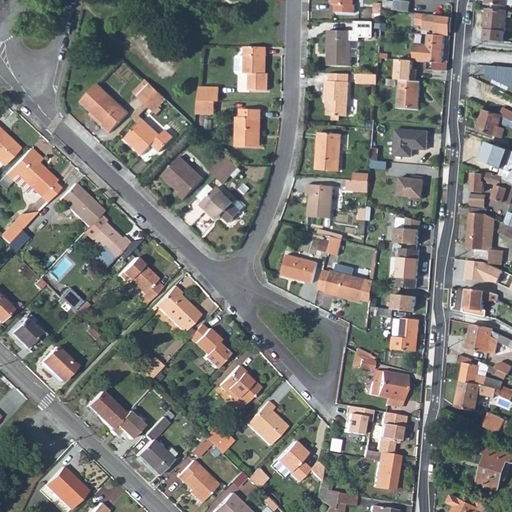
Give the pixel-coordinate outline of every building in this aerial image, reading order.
[(332,0),(332,5),(335,5),(335,13),(355,14),(356,5),(354,5),(353,0),(332,0)] [(394,1),(393,11),(409,13),(410,2),(394,1)] [(507,11),(486,9),(483,40),(504,42),(505,32),(506,32),(507,11)] [(423,24),(422,31),(430,32),(430,31),(431,27),(435,27),(435,32),(450,33),(451,18),(424,15),(424,17),(423,24)] [(373,38),(373,22),(355,22),(355,32),(328,31),(327,66),(351,67),(352,41),(359,41),(359,38),(373,38)] [(421,45),(419,61),(443,63),(445,37),(428,36),(427,46),(421,45)] [(267,47),(245,47),(245,56),(238,56),(236,58),(236,72),(238,74),(250,74),(249,91),(268,91),(268,75),(267,74),(263,74),(263,56),(267,57),(267,47)] [(413,61),(397,60),(396,80),(400,80),(416,82),(417,70),(412,69),(413,61)] [(511,68),(487,66),(486,76),(511,88),(511,87),(511,68)] [(330,74),(329,82),(348,83),(349,74),(330,74)] [(358,75),(358,83),(374,84),(374,75),(358,75)] [(416,82),(400,80),(398,108),(418,110),(421,82),(416,82)] [(325,101),(326,101),(329,101),(328,108),(328,116),(348,117),(349,83),(348,83),(329,82),(326,82),(325,101)] [(150,83),(138,97),(147,106),(159,93),(150,83)] [(99,84),(81,103),(104,124),(102,126),(110,134),(129,113),(99,84)] [(200,88),(198,101),(216,102),(219,102),(220,88),(200,88)] [(159,93),(147,106),(155,113),(167,99),(159,93)] [(198,101),(197,114),(207,114),(207,112),(215,112),(216,102),(198,101)] [(511,111),(504,107),(500,116),(511,121),(511,111)] [(257,148),(257,137),(261,137),(261,111),(241,110),(241,118),(237,118),(236,148),(257,148)] [(511,121),(500,116),(482,111),(477,130),(502,137),(505,129),(499,127),(500,123),(511,129),(511,121)] [(144,120),(125,140),(143,156),(152,146),(160,153),(174,138),(167,131),(162,136),(144,120)] [(18,151),(9,142),(11,141),(0,130),(0,163),(3,166),(18,151)] [(412,157),(413,150),(413,147),(416,147),(416,150),(427,150),(428,133),(396,131),(394,155),(412,157)] [(319,134),(317,170),(339,173),(342,135),(319,134)] [(11,141),(9,142),(18,151),(19,149),(11,141)] [(503,180),(509,183),(511,184),(511,151),(487,143),(480,161),(501,169),(504,170),(502,176),(504,176),(503,178),(503,180)] [(36,154),(30,149),(5,175),(11,180),(36,154)] [(55,182),(46,174),(47,172),(38,164),(41,160),(36,154),(11,180),(25,194),(28,194),(32,189),(41,197),(55,182)] [(225,154),(209,171),(216,177),(232,161),(225,154)] [(181,158),(165,174),(174,184),(172,186),(180,194),(178,196),(184,201),(203,180),(181,158)] [(232,161),(216,177),(223,185),(239,168),(232,161)] [(371,161),(371,169),(387,170),(387,163),(378,162),(371,161)] [(47,172),(46,174),(55,182),(56,180),(47,172)] [(372,173),(371,186),(379,187),(380,174),(372,173)] [(165,174),(163,177),(172,186),(174,184),(165,174)] [(355,174),(354,181),(369,182),(370,175),(355,174)] [(485,184),(493,184),(497,185),(508,189),(509,183),(503,180),(503,178),(494,174),(483,174),(483,175),(473,175),(472,191),(484,192),(485,184)] [(418,180),(414,180),(401,178),(399,196),(418,198),(418,192),(422,192),(423,181),(418,180)] [(62,186),(56,180),(55,182),(41,197),(46,202),(62,186)] [(348,181),(347,191),(369,193),(369,182),(354,181),(348,181)] [(508,189),(497,185),(492,199),(503,203),(504,202),(510,204),(511,198),(511,184),(509,183),(508,189)] [(60,200),(88,227),(100,216),(104,211),(75,184),(60,200)] [(308,185),(307,194),(311,194),(310,218),(331,219),(334,188),(308,185)] [(200,206),(205,211),(207,209),(219,220),(222,217),(231,224),(241,213),(233,205),(234,204),(217,188),(200,206)] [(471,195),(470,208),(472,208),(485,209),(486,196),(471,195)] [(470,213),(468,235),(471,235),(470,248),(475,248),(476,261),(489,262),(489,263),(503,265),(503,259),(499,259),(499,250),(493,249),(493,238),(486,237),(486,234),(494,234),(495,223),(488,222),(488,215),(487,214),(488,209),(485,209),(472,208),(471,213),(470,213)] [(207,209),(205,211),(217,222),(219,220),(207,209)] [(20,216),(13,224),(20,230),(28,223),(20,216)] [(88,227),(83,233),(100,249),(92,258),(104,270),(129,243),(123,238),(122,239),(105,223),(106,222),(100,216),(88,227)] [(420,221),(406,217),(405,229),(397,228),(395,243),(418,245),(420,221)] [(511,226),(504,223),(499,232),(511,237),(511,226)] [(13,224),(1,237),(8,244),(20,230),(13,224)] [(332,238),(328,254),(337,256),(341,240),(332,238)] [(8,248),(1,255),(7,260),(13,253),(8,248)] [(394,249),(392,267),(399,268),(397,287),(416,289),(420,251),(394,249)] [(287,256),(282,277),(313,285),(318,264),(287,256)] [(144,299),(141,302),(145,306),(163,287),(156,281),(157,280),(135,258),(119,275),(126,283),(128,281),(143,295),(141,297),(144,299)] [(326,293),(325,294),(332,296),(333,292),(347,297),(346,299),(361,303),(366,280),(353,277),(355,270),(337,265),(335,273),(331,272),(331,274),(326,293)] [(323,271),(319,291),(326,293),(331,274),(323,271)] [(470,271),(468,289),(491,292),(498,295),(496,299),(498,300),(505,303),(507,296),(499,293),(500,290),(494,288),(492,290),(489,288),(490,282),(491,281),(492,273),(470,271)] [(174,286),(155,306),(183,333),(200,315),(187,302),(186,304),(178,297),(180,296),(182,293),(174,286)] [(83,302),(68,288),(60,297),(71,308),(74,311),(83,302)] [(491,292),(468,289),(466,308),(465,308),(465,312),(486,316),(487,311),(483,310),(484,301),(488,302),(488,300),(493,300),(498,300),(496,299),(498,295),(491,292)] [(60,297),(56,294),(53,297),(62,305),(59,309),(64,314),(71,308),(60,297)] [(416,298),(395,295),(393,310),(414,313),(416,298)] [(187,302),(180,296),(178,297),(186,304),(187,302)] [(0,297),(0,322),(12,309),(0,297)] [(393,310),(379,308),(379,317),(392,319),(393,310)] [(29,314),(10,333),(29,352),(44,337),(31,326),(36,320),(29,314)] [(391,350),(414,351),(415,339),(417,339),(419,321),(402,320),(400,338),(393,337),(391,350)] [(477,324),(472,323),(467,348),(496,353),(498,341),(511,347),(511,339),(507,337),(493,330),(494,328),(477,324)] [(202,325),(189,339),(206,355),(203,358),(215,369),(228,355),(221,348),(217,344),(219,342),(220,340),(208,329),(207,330),(202,325)] [(94,330),(90,335),(95,340),(99,336),(94,330)] [(55,347),(41,363),(61,382),(75,366),(55,347)] [(464,362),(461,381),(497,389),(496,393),(499,394),(502,395),(502,397),(511,402),(511,401),(511,388),(508,386),(503,386),(504,382),(487,377),(487,376),(479,374),(480,365),(471,364),(472,359),(460,355),(458,361),(464,362)] [(154,357),(138,373),(140,375),(148,382),(162,366),(154,357)] [(360,359),(359,367),(358,368),(372,371),(373,361),(360,359)] [(480,365),(479,374),(487,376),(490,366),(481,362),(480,365)] [(497,364),(495,368),(497,369),(498,370),(508,374),(509,375),(511,369),(511,366),(503,362),(497,364)] [(220,386),(226,392),(228,390),(237,398),(235,400),(242,407),(260,388),(253,381),(252,383),(244,375),(246,373),(239,366),(220,386)] [(508,374),(498,370),(496,375),(505,379),(508,374)] [(375,371),(373,383),(379,384),(381,372),(375,371)] [(379,384),(373,383),(372,383),(370,396),(387,398),(386,406),(400,408),(401,402),(397,401),(399,393),(402,394),(405,376),(381,372),(379,384)] [(254,380),(246,373),(244,375),(252,383),(253,381),(254,380)] [(497,389),(461,381),(456,407),(476,411),(479,394),(498,398),(499,394),(496,393),(497,389)] [(228,390),(226,392),(235,400),(237,398),(228,390)] [(88,407),(99,418),(113,404),(102,393),(88,407)] [(268,401),(247,424),(269,446),(287,426),(275,414),(273,415),(270,412),(275,407),(268,401)] [(113,404),(99,418),(111,429),(124,415),(113,404)] [(347,414),(344,432),(361,435),(363,421),(371,422),(373,411),(348,406),(346,414),(347,414)] [(143,426),(128,411),(124,415),(111,429),(110,430),(117,436),(121,431),(130,439),(143,426)] [(405,416),(383,412),(376,449),(392,451),(393,442),(397,442),(400,425),(403,426),(405,416)] [(506,420),(490,412),(484,426),(500,434),(506,420)] [(161,418),(145,435),(150,441),(151,440),(167,425),(161,418)] [(214,433),(208,440),(211,444),(215,447),(227,435),(217,425),(212,431),(214,433)] [(201,434),(197,439),(201,442),(205,438),(201,434)] [(227,435),(215,447),(222,454),(233,441),(227,435)] [(201,442),(200,443),(206,449),(211,444),(208,440),(205,438),(201,442)] [(151,440),(150,441),(137,456),(158,476),(172,460),(170,459),(164,452),(151,440)] [(296,440),(294,442),(306,454),(308,451),(296,440)] [(306,454),(294,442),(276,461),(299,482),(310,470),(304,464),(302,466),(298,462),(300,460),(306,454)] [(200,443),(194,449),(200,455),(206,449),(200,443)] [(498,492),(501,478),(507,460),(511,461),(511,453),(486,446),(484,454),(486,455),(477,486),(498,492)] [(168,448),(164,452),(170,459),(174,455),(168,448)] [(400,456),(366,450),(365,458),(378,461),(374,487),(394,490),(400,456)] [(507,460),(501,478),(506,480),(511,461),(507,460)] [(177,478),(183,483),(185,481),(192,489),(191,491),(189,492),(200,504),(218,486),(193,461),(177,478)] [(317,461),(310,470),(321,479),(323,467),(317,461)] [(63,467),(45,485),(70,509),(88,491),(63,467)] [(258,469),(248,480),(253,485),(264,474),(258,469)] [(240,472),(231,482),(236,488),(246,478),(240,472)] [(185,481),(183,483),(191,491),(192,489),(185,481)] [(321,481),(316,498),(328,507),(332,510),(334,503),(336,493),(329,491),(331,483),(321,481)] [(336,493),(334,503),(343,504),(354,507),(356,496),(336,493)] [(213,511),(248,511),(231,494),(213,511)] [(455,505),(451,511),(476,511),(478,509),(483,511),(487,505),(473,498),(470,504),(451,494),(448,502),(455,505)] [(270,502),(267,505),(273,511),(276,508),(270,502)] [(100,503),(92,511),(107,511),(109,511),(100,503)] [(328,507),(325,511),(341,511),(343,504),(334,503),(332,510),(328,507)]
